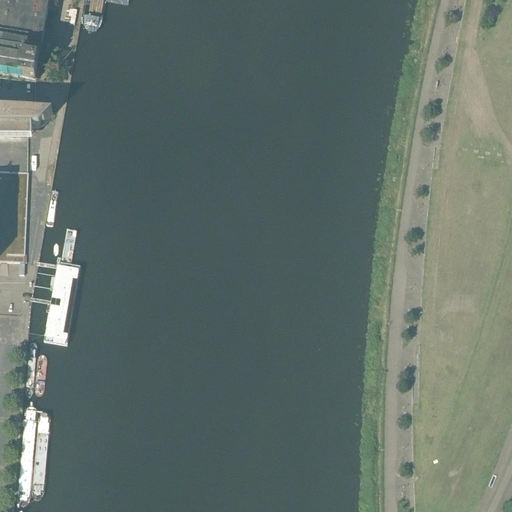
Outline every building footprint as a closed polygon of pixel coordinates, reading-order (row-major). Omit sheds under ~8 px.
[(0,0),(0,75),(36,82),(39,62),(41,54),(50,2),(49,0),(0,0)] [(0,173),(28,174),(28,151),(28,137),(29,129),(36,130),(42,128),(47,123),(53,117),(47,116),(46,114),(0,113),(0,173)] [(0,264),(27,264),(28,174),(0,173),(0,264)] [(58,266),(44,344),(68,348),(82,270),(58,266)] [(26,397),(27,399),(30,400),(31,398),(32,397),(33,394),(34,392),(37,355),(37,347),(36,345),(34,344),(33,343),(31,344),(30,346),(28,348),(25,388),(25,393),(26,397)] [(36,395),(37,397),(40,397),(42,395),(44,392),(46,363),(46,359),(46,357),(43,354),(40,354),(40,355),(38,356),(37,359),(36,376),(35,392),(36,395)] [(17,502),(18,505),(19,507),(22,509),(26,508),(29,505),(29,503),(37,412),(36,411),(35,410),(28,409),(27,410),(25,413),(17,499),(17,502)] [(32,498),(34,500),(36,502),(39,502),(41,501),(42,499),(44,494),(45,480),(49,433),(50,422),(51,419),(50,417),(49,416),(47,414),(42,414),(40,416),(38,420),(37,430),(35,462),(32,484),(32,498)]
